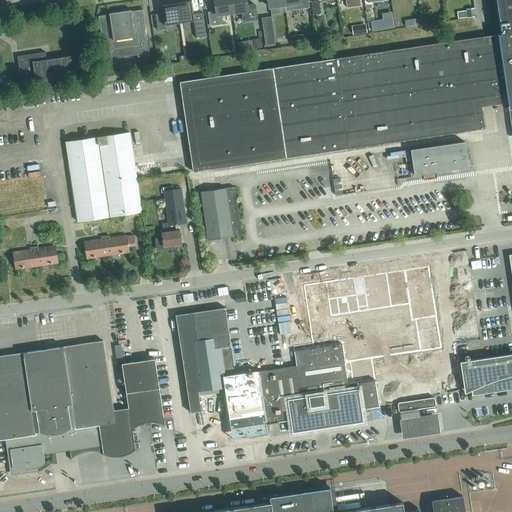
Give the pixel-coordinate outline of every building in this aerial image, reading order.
[(256,70),(180,82),(193,172),(286,158),(485,128),(482,106),(508,103),(511,130),(511,0),(496,0),(501,33),(498,34),(389,50),(372,53),(272,68),(267,69),(256,70)] [(232,13),(230,0),(215,0),(217,15),(232,13)] [(246,6),(245,0),(230,0),(232,13),(242,11),(243,21),(257,19),(255,4),(246,6)] [(283,0),(285,5),(286,11),(309,7),(308,0),(283,0)] [(321,13),(318,0),(316,0),(311,1),(313,15),(321,13)] [(191,1),(177,3),(180,24),(194,22),(196,38),(207,36),(203,12),(193,14),(191,1)] [(180,24),(177,3),(162,5),(163,14),(155,15),(158,31),(166,30),(166,26),(180,24)] [(99,16),(106,63),(117,61),(117,58),(138,55),(138,58),(150,56),(143,9),(131,11),(130,10),(111,13),(111,14),(99,16)] [(261,18),(266,45),(275,44),(271,16),(261,18)] [(393,17),(371,20),(373,31),(394,27),(393,17)] [(293,44),(315,40),(314,32),(291,36),(293,44)] [(260,38),(252,40),(254,48),(262,47),(260,38)] [(36,83),(77,77),(73,54),(46,59),(45,52),(17,56),(22,84),(36,82),(36,83)] [(155,65),(146,67),(147,75),(156,74),(155,65)] [(77,221),(141,212),(130,132),(65,142),(77,221)] [(468,167),(465,141),(410,149),(414,175),(468,167)] [(181,188),(174,189),(173,185),(163,187),(164,191),(168,222),(162,223),(163,233),(162,233),(163,238),(157,239),(156,239),(157,249),(174,247),(173,246),(173,245),(181,243),(179,230),(176,231),(175,224),(186,223),(181,188)] [(208,239),(241,234),(234,186),(201,191),(208,239)] [(135,245),(134,235),(110,239),(109,235),(105,236),(108,254),(128,251),(128,246),(135,245)] [(108,254),(105,236),(101,236),(101,240),(85,242),(87,257),(108,254)] [(37,265),(34,246),(30,247),(30,250),(13,253),(16,268),(37,265)] [(38,246),(34,246),(37,265),(57,262),(55,247),(38,249),(38,246)] [(427,373),(414,292),(412,275),(411,276),(403,269),(342,278),(345,302),(349,331),(340,333),(338,319),(304,324),(304,318),(303,318),(304,327),(298,328),(299,335),(289,336),(289,337),(292,337),(296,366),(257,372),(265,423),(289,419),(291,430),(362,419),(361,408),(379,406),(375,381),(426,373),(427,373)] [(319,272),(309,273),(310,282),(320,280),(319,272)] [(236,302),(246,300),(245,293),(235,294),(236,302)] [(240,405),(229,335),(225,307),(175,315),(190,412),(195,412),(198,434),(220,431),(220,432),(242,429),(239,405),(240,405)] [(138,440),(137,434),(133,433),(132,429),(135,427),(136,427),(138,425),(141,424),(143,423),(144,423),(144,426),(152,425),(151,422),(155,422),(156,422),(158,423),(161,423),(163,424),(164,424),(164,425),(165,425),(155,358),(122,363),(128,408),(113,410),(106,363),(107,363),(104,347),(104,346),(103,340),(0,355),(0,439),(8,439),(9,449),(7,449),(7,450),(10,449),(12,468),(16,469),(20,470),(23,470),(27,470),(31,469),(34,469),(34,471),(35,471),(34,468),(38,467),(39,466),(41,465),(43,463),(45,463),(43,451),(70,447),(71,451),(70,451),(71,460),(72,460),(72,459),(73,457),(74,457),(76,456),(78,454),(80,454),(83,453),(87,452),(89,452),(91,452),(93,452),(96,452),(98,452),(100,453),(103,454),(103,455),(104,455),(104,454),(105,455),(107,455),(109,456),(111,456),(114,456),(117,456),(119,456),(122,456),(123,456),(126,455),(129,453),(132,452),(134,450),(135,450),(135,447),(139,448),(138,443),(134,442),(134,439),(138,440)] [(117,361),(123,360),(121,344),(114,345),(117,361)] [(511,350),(461,359),(460,359),(465,392),(470,387),(473,395),(511,389),(511,350)] [(434,398),(398,403),(399,411),(435,406),(434,398)] [(415,409),(399,411),(396,412),(400,439),(437,433),(434,414),(416,417),(415,409)] [(464,511),(462,496),(431,500),(431,501),(432,511),(403,511),(402,502),(335,511),(332,511),(329,488),(313,490),(308,491),(290,493),(286,494),(273,496),(269,497),(270,502),(204,511),(464,511)]
